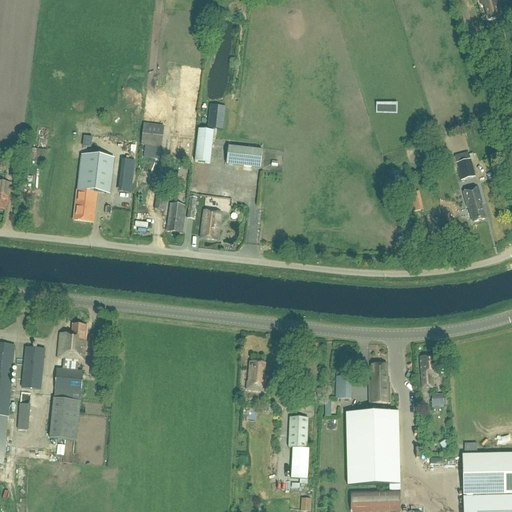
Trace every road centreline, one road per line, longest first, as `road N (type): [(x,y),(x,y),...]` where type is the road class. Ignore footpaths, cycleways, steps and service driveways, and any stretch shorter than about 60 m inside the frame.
road 1 (unclassified): [(511,254),(475,267),(372,275),(0,235)]
road 2 (tertiary): [(0,294),(386,335),(511,318)]
road 3 (unclassified): [(511,160),(460,0)]
